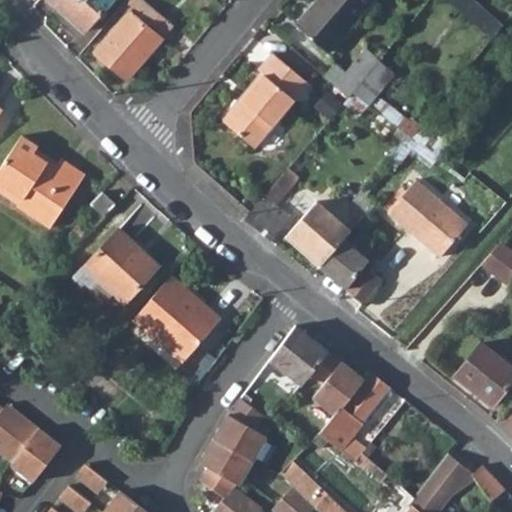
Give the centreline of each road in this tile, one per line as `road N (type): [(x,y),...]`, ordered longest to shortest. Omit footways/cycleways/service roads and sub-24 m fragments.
road 1 (residential): [(298,290),(511,470)]
road 2 (residential): [(298,290),(220,389),(154,492)]
road 3 (residential): [(131,144),(298,290)]
road 4 (residential): [(0,6),(131,144)]
road 5 (residential): [(131,144),(254,0)]
road 6 (residential): [(154,492),(6,378)]
